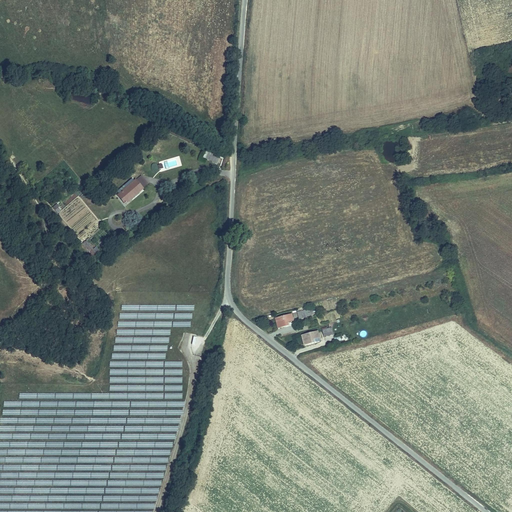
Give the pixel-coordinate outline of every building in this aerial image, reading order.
[(217,163),(220,156),(205,150),(203,158),(217,163)] [(144,186),(135,177),(117,195),(126,204),(144,186)] [(63,206),(59,202),(53,208),(57,212),(63,206)] [(95,256),(101,253),(91,238),(85,242),(95,256)] [(298,312),(300,321),(311,318),(309,309),(298,312)] [(294,321),(292,314),(276,319),(279,329),(289,326),(288,322),(294,321)] [(331,328),(322,330),(325,338),(333,335),(331,328)] [(320,337),(318,330),(303,334),(305,345),(315,342),(314,338),(320,337)] [(191,334),(188,343),(194,345),(197,335),(191,334)]
